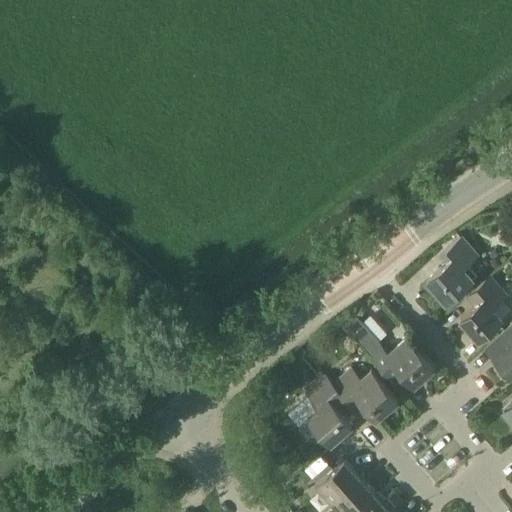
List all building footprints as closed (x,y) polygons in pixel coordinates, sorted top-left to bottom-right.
[(440,253),(447,261),(427,279),(447,301),(474,277),(464,266),(478,253),(462,234),(440,253)] [(461,317),(479,337),(479,338),(503,317),(493,305),(507,293),(490,275),(468,295),(476,304),(461,317)] [(407,335),(388,352),(380,343),(381,342),(356,313),(345,323),(396,381),(405,372),(415,383),(434,366),(407,335)] [(486,346),(511,374),(511,372),(511,322),(499,334),(486,346)] [(352,367),(333,383),(345,397),(353,406),(362,398),(377,416),(398,397),(372,368),(361,377),(352,367)] [(325,375),(314,384),(307,391),(320,406),(309,416),(299,425),(309,436),(319,427),(331,441),(353,422),(337,404),(345,397),(333,383),(326,374),(325,375)] [(511,400),(503,408),(511,417),(511,400)] [(330,502),(360,475),(345,457),(315,484),(330,502)] [(339,511),(352,511),(375,492),(360,475),(330,502),(339,511)] [(387,511),(391,509),(402,499),(394,489),(385,497),(379,489),(376,492),(375,492),(352,511),(387,511)] [(286,492),(288,502),(296,500),(294,490),(286,492)]
